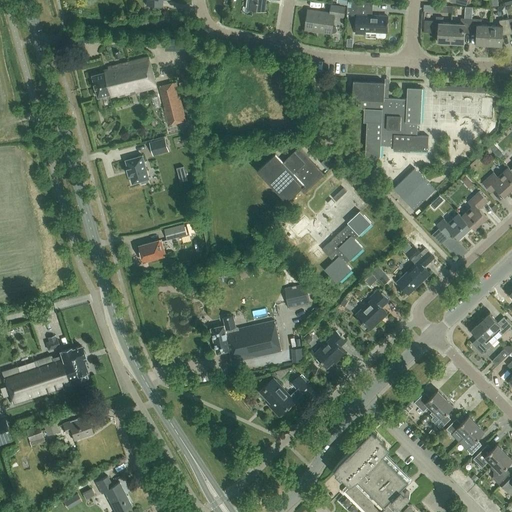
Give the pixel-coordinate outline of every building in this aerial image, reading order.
[(249,0),(249,9),(265,11),(266,0),(249,0)] [(351,15),(355,15),(354,33),(369,34),(370,31),(377,32),(376,36),(378,37),(384,38),(385,37),(386,32),(388,32),(388,22),(387,22),(387,17),(371,16),(372,2),(352,1),(351,15)] [(343,17),(344,6),(331,4),(330,12),(308,9),(305,29),(318,31),(331,33),(331,32),(333,33),(335,32),(336,31),(336,29),(335,28),(334,27),(332,26),(333,15),(343,17)] [(451,43),(452,23),(443,23),(443,17),(436,17),(436,22),(439,23),(438,42),(451,43)] [(471,31),(471,19),(460,18),(460,24),(452,23),(451,43),(463,43),(464,31),(471,31)] [(424,31),(433,31),(433,19),(424,19),(424,31)] [(481,25),(482,19),(471,19),(471,31),(477,32),(476,44),(489,45),(490,25),(481,25)] [(503,33),(511,32),(508,19),(499,20),(499,26),(490,25),(489,45),(502,45),(503,33)] [(165,38),(165,51),(188,51),(188,38),(165,38)] [(219,78),(215,52),(197,55),(201,80),(219,78)] [(118,98),(157,88),(149,57),(108,67),(109,69),(105,70),(105,73),(92,76),(98,98),(111,94),(111,97),(117,95),(118,98)] [(186,120),(176,81),(158,86),(168,125),(186,120)] [(408,88),(407,99),(383,98),(384,82),(353,81),(352,99),(359,99),(358,108),(364,109),(364,122),(367,122),(365,156),(380,157),(381,146),(393,147),(393,149),(428,151),(428,136),(417,136),(418,123),(421,123),(423,89),(408,88)] [(485,87),(432,84),(432,90),(485,93),(485,87)] [(165,138),(149,142),(153,156),(169,151),(165,138)] [(275,154),(257,171),(286,202),(287,203),(300,190),(304,194),(322,176),(317,170),(307,159),(308,158),(298,148),(283,163),(280,160),(278,158),(275,154)] [(132,183),(141,180),(141,182),(148,180),(147,178),(149,178),(142,155),(125,160),(128,170),(132,183)] [(511,190),(511,170),(511,171),(509,167),(498,177),(494,173),(482,183),(492,193),(496,189),(504,198),(508,194),(511,190)] [(414,210),(435,190),(415,169),(394,189),(414,210)] [(462,216),(472,227),(475,230),(488,218),(480,209),(488,201),(479,191),(467,202),(472,206),(462,216)] [(434,205),(443,197),(440,194),(432,202),(434,205)] [(354,239),(371,223),(360,211),(347,223),(348,224),(322,249),(333,261),(324,270),(337,283),(351,270),(346,264),(362,248),(354,239)] [(472,227),(462,216),(459,213),(448,223),(443,218),(436,224),(446,235),(450,231),(458,240),(472,227)] [(167,240),(187,234),(184,224),(164,229),(167,240)] [(158,258),(164,256),(160,240),(139,245),(140,247),(138,248),(139,251),(141,251),(144,261),(152,259),(154,260),(157,260),(158,258)] [(406,253),(416,264),(397,282),(408,294),(430,273),(424,267),(434,257),(425,248),(420,253),(414,246),(406,253)] [(284,287),(288,308),(309,303),(306,283),(284,287)] [(363,321),(364,322),(360,326),(364,330),(368,326),(370,329),(388,313),(380,305),(387,299),(378,290),(371,297),(373,298),(356,314),(358,316),(356,320),(361,323),(363,321)] [(489,312),(480,321),(494,335),(498,331),(501,335),(511,325),(504,317),(498,322),(489,312)] [(223,317),(224,325),(212,328),(217,353),(230,350),(233,362),(282,351),(275,321),(238,329),(238,326),(235,327),(233,315),(223,317)] [(489,340),(494,335),(480,321),(471,330),(480,339),(474,345),(482,353),(492,344),(489,340)] [(329,336),(331,339),(315,354),(327,367),(334,361),(335,362),(346,353),(339,345),(344,340),(336,330),(329,336)] [(55,339),(54,335),(47,337),(48,341),(45,342),(47,350),(59,346),(57,338),(55,339)] [(83,347),(82,348),(81,344),(71,348),(70,346),(59,350),(58,351),(59,355),(51,357),(51,355),(0,371),(12,405),(62,389),(61,386),(68,384),(69,387),(71,386),(68,379),(77,377),(78,381),(88,378),(86,373),(88,372),(84,360),(83,360),(82,358),(85,356),(84,354),(85,353),(85,352),(84,348),(83,347)] [(508,353),(504,348),(491,360),(496,365),(508,353)] [(300,392),(301,391),(309,384),(300,374),(290,383),(300,392)] [(280,415),(295,401),(275,379),(262,392),(268,398),(269,397),(273,401),(270,404),(280,415)] [(428,406),(433,410),(446,398),(438,390),(428,399),(423,394),(414,402),(423,411),(428,406)] [(433,410),(430,413),(433,416),(431,418),(431,420),(440,429),(449,420),(444,415),(453,406),(446,398),(433,410)] [(61,423),(65,433),(70,432),(73,440),(93,434),(86,415),(61,423)] [(464,436),(477,423),(469,416),(460,425),(455,420),(446,429),(455,438),(460,432),(464,436)] [(5,418),(0,419),(0,444),(13,440),(5,418)] [(59,431),(54,419),(42,424),(46,436),(59,431)] [(477,423),(464,436),(468,440),(463,445),(472,454),(480,446),(475,441),(485,431),(477,423)] [(44,440),(38,425),(25,430),(29,441),(31,441),(32,445),(44,440)] [(437,434),(432,429),(427,434),(432,439),(437,434)] [(400,511),(408,505),(405,501),(409,497),(409,496),(410,495),(410,494),(409,493),(408,492),(407,492),(406,492),(405,492),(405,493),(400,489),(411,478),(385,453),(391,447),(372,430),(335,469),(349,484),(342,491),(362,511),(400,511)] [(493,465),(505,452),(497,444),(492,449),(487,444),(473,458),(482,467),(489,461),(493,465)] [(511,460),(511,458),(505,452),(493,465),(490,467),(493,471),(493,476),(492,477),(499,484),(509,474),(504,469),(511,460)] [(12,467),(18,465),(15,457),(9,459),(12,467)] [(468,492),(476,483),(459,466),(450,475),(468,492)] [(94,482),(101,493),(104,492),(115,511),(121,511),(132,506),(119,482),(112,485),(106,476),(94,482)] [(511,477),(501,487),(507,493),(508,492),(511,495),(511,494),(511,477)] [(472,497),(481,488),(476,483),(468,492),(472,497)] [(476,501),(485,492),(481,488),(472,497),(476,501)] [(480,505),(489,496),(485,492),(476,501),(480,505)] [(77,493),(72,496),(76,503),(81,500),(77,493)] [(484,509),(493,500),(489,496),(480,505),(484,509)] [(487,511),(490,511),(497,505),(493,500),(484,509),(487,511)] [(417,511),(416,511),(417,510),(411,503),(409,505),(408,505),(400,511),(417,511)]
